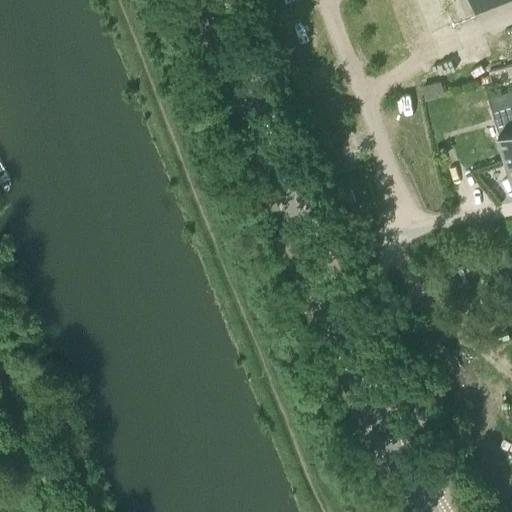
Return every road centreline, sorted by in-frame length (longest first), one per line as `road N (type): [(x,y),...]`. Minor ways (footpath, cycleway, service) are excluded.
road 1 (tertiary): [(431,511),(381,427),(211,0)]
road 2 (track): [(54,511),(0,372)]
